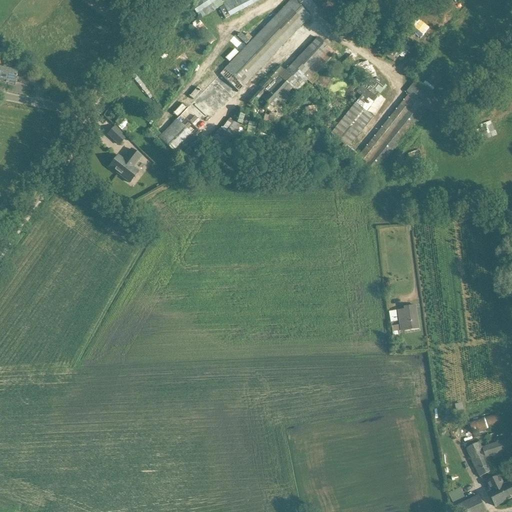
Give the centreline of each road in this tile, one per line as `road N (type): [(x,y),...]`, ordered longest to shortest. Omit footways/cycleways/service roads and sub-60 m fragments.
road 1 (track): [(405,218),(487,216),(511,332)]
road 2 (unclassified): [(0,249),(93,114)]
road 3 (unclassified): [(93,114),(170,0)]
